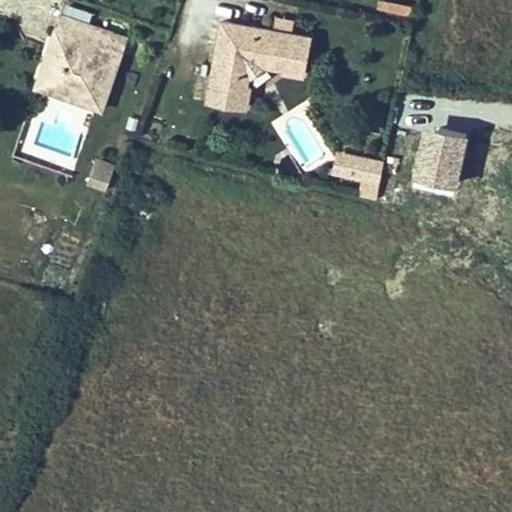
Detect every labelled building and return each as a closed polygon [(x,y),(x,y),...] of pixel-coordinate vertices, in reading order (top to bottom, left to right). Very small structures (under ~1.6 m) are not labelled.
[(416,1),(411,0),(377,0),(377,5),(414,12),(416,1)] [(127,48),(113,43),(118,28),(78,13),(67,10),(62,24),(58,34),(56,41),(45,72),(41,82),(85,97),(107,105),(124,57),(127,48)] [(267,58),(286,64),(287,62),(305,68),(312,30),(294,27),(297,14),(278,10),(275,23),(224,14),(210,92),(247,100),(248,79),(251,80),(250,70),(267,58)] [(467,124),(427,117),(418,173),(458,180),(467,124)] [(399,119),(395,138),(415,143),(420,124),(399,119)] [(343,149),(338,174),(379,182),(384,157),(343,149)] [(117,161),(96,155),(88,181),(110,187),(117,161)]
